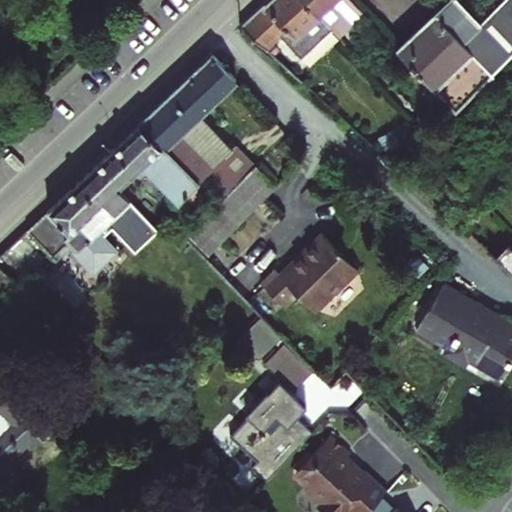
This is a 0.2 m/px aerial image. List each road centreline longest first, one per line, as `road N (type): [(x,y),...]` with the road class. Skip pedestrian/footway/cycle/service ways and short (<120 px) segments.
road 1 (residential): [(227,0),(0,214)]
road 2 (unknown): [(215,11),(368,163)]
road 3 (residential): [(360,410),(461,511)]
